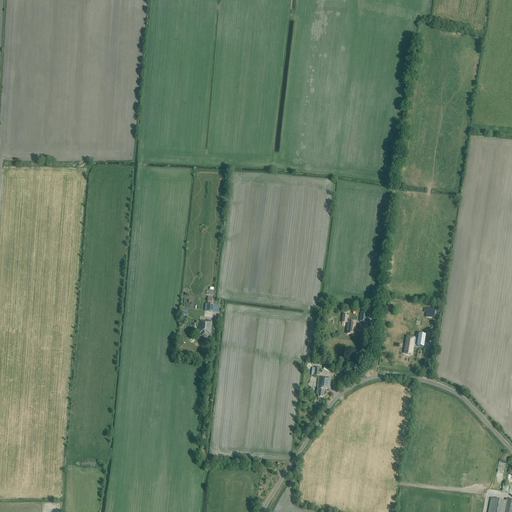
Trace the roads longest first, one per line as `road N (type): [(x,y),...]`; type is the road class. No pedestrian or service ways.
road 1 (unclassified): [(263,511),(328,406),(364,379),(402,376),(448,389),(511,449)]
road 2 (track): [(0,164),(8,0)]
